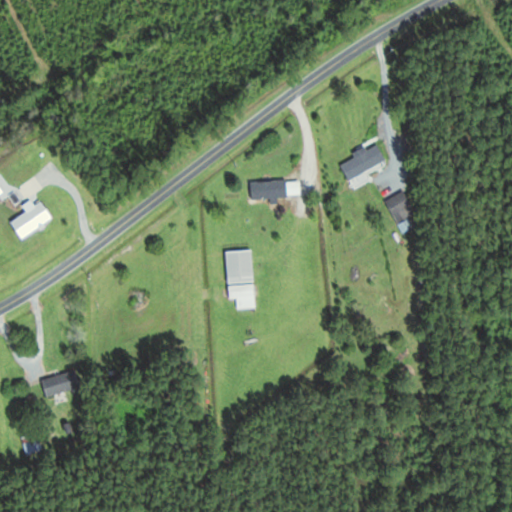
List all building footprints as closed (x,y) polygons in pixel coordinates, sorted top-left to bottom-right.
[(351,180),(389,160),(381,144),(343,164),(351,180)] [(253,197),(303,196),(303,179),(253,180),(253,197)] [(398,223),(419,215),(408,189),(388,197),(398,223)] [(25,237),(56,217),(44,200),(13,220),(25,237)] [(232,296),(256,296),(255,249),(229,250),(230,285),(232,285),(232,296)] [(82,387),(77,369),(44,378),(49,396),(82,387)] [(29,452),(42,448),(37,434),(25,437),(29,452)]
